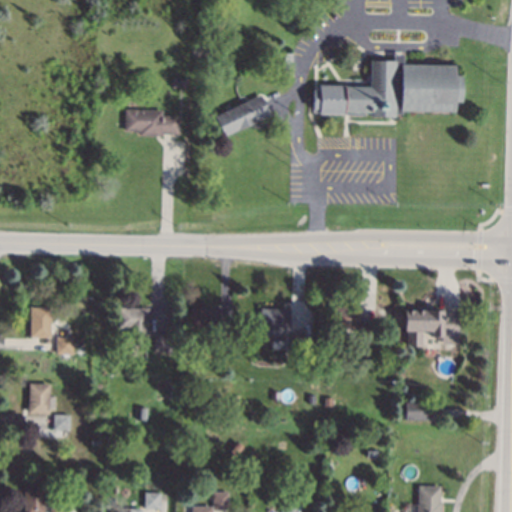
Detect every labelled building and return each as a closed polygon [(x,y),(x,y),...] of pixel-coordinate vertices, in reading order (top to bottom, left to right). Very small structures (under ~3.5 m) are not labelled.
[(293,56),(292,75),(274,74),(274,53),(293,53),(293,56)] [(402,65),(454,65),(454,76),(461,76),(461,102),(454,102),(454,112),(401,112),(401,114),(395,114),(395,117),(369,117),(369,112),(364,112),(364,115),(350,115),(350,112),(343,112),(343,115),(342,115),(318,115),(313,115),(313,100),(313,89),(319,89),(319,85),(344,85),(344,87),(370,87),(370,61),(393,61),(393,55),(402,55),(402,65)] [(271,59),(271,69),(261,69),(261,59),(271,59)] [(188,77),(187,89),(171,88),(172,76),(188,77)] [(261,96),(269,114),(270,115),(257,121),(258,122),(238,131),(237,130),(223,136),(214,116),(216,115),(227,111),(225,106),(230,104),(231,107),(242,102),(261,94),(261,96)] [(162,109),(162,115),(179,115),(179,133),(174,133),(163,133),(162,133),(162,137),(139,136),(139,131),(123,131),(124,108),(162,109)] [(355,306),(358,306),(358,328),(353,328),(331,327),(332,305),(355,306)] [(147,307),(146,343),(125,343),(125,339),(125,328),(116,327),(117,306),(147,307)] [(217,328),(188,328),(188,306),(218,307),(217,328)] [(48,336),(28,336),(28,307),(49,307),(48,336)] [(288,308),(288,329),(281,329),(280,341),(257,340),(258,307),(288,308)] [(434,309),(442,309),(442,313),(457,313),(457,321),(456,344),(439,344),(440,336),(430,336),(430,331),(419,330),(419,347),(405,346),(405,331),(402,331),(402,308),(434,309)] [(288,332),(302,332),(302,355),(302,358),(285,357),(285,332),(288,332)] [(171,352),(151,352),(152,333),(170,333),(171,333),(171,352)] [(373,351),(358,350),(358,334),(358,333),(373,333),(373,351)] [(226,351),(213,351),(213,334),(219,335),(227,335),(226,351)] [(71,337),(71,354),(54,353),(54,351),(54,339),(55,336),(71,337)] [(48,395),(53,396),(53,409),(47,409),(47,414),(26,413),(27,382),(48,383),(48,395)] [(238,404),(230,404),(230,395),(238,395),(238,404)] [(332,405),(323,405),(323,397),(332,398),(332,405)] [(426,407),(426,415),(426,420),(403,419),(404,400),(426,401),(426,407)] [(146,420),(135,419),(135,407),(146,407),(146,420)] [(68,419),(75,424),(75,430),(51,430),(51,428),(52,415),(52,414),(68,414),(68,419)] [(100,438),(99,445),(90,444),(90,437),(100,438)] [(242,447),(234,457),(229,452),(237,443),(242,447)] [(72,470),(72,478),(62,478),(62,469),(72,470)] [(439,500),(440,500),(439,511),(415,511),(416,485),(439,485),(439,500)] [(43,511),(23,511),(23,486),(43,486),(43,511)] [(159,508),(158,508),(144,508),(143,508),(143,491),(160,492),(159,508)] [(227,509),(226,509),(213,509),(211,509),(211,491),(227,491),(227,509)] [(296,497),(295,511),(279,511),(280,496),(296,497)] [(68,501),(68,511),(49,511),(49,499),(68,499),(68,501)]
